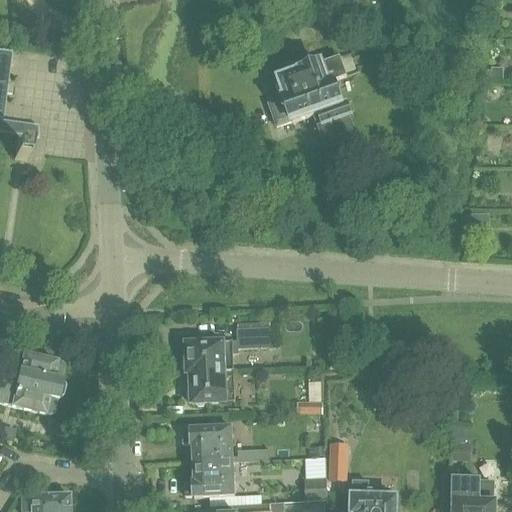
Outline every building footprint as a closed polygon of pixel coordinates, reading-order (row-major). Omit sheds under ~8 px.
[(0,133),(17,136),(16,146),(14,160),(27,161),(29,149),(28,149),(30,137),(38,138),(37,126),(1,121),(9,58),(0,57),(0,133)] [(313,118),(325,151),(358,140),(350,120),(353,119),(347,102),(341,104),(333,83),(347,78),(340,58),(321,65),(321,64),(298,72),(292,68),(280,71),(278,81),(284,99),(282,99),(283,100),(267,106),(277,131),(292,125),(313,118)] [(469,227),(480,227),(490,226),(489,216),(468,217),(469,227)] [(369,347),(368,322),(359,323),(359,347),(369,347)] [(187,376),(190,376),(234,374),(234,373),(234,356),(238,356),(239,351),(272,349),(271,329),(237,331),(237,343),(224,343),(185,345),(186,361),(182,364),(182,371),(186,373),(187,376)] [(45,418),(49,418),(54,414),(57,401),(62,397),(64,388),(62,382),(61,382),(64,368),(62,362),(22,354),(21,355),(6,351),(3,364),(7,366),(5,373),(14,374),(12,384),(0,382),(0,405),(9,408),(9,409),(45,418)] [(234,374),(190,376),(191,406),(196,406),(198,408),(204,408),(205,406),(226,405),(226,404),(235,404),(234,376),(234,374)] [(298,417),(322,417),(322,405),(298,404),(298,417)] [(233,464),(233,465),(270,463),(269,452),(238,453),(238,459),(233,459),(232,429),(190,431),(190,432),(182,432),(183,447),(191,447),(191,448),(192,448),(193,466),(233,464)] [(469,445),(453,444),(453,460),(469,461),(469,445)] [(347,449),(331,448),(330,482),(346,483),(347,449)] [(310,461),(325,460),(325,450),(310,450),(310,461)] [(193,499),(193,500),(235,499),(233,465),(233,464),(193,466),(193,483),(192,483),(192,485),(185,485),(185,499),(193,499)] [(304,481),(305,503),(327,502),(326,480),(304,481)] [(495,511),(496,503),(479,503),(480,482),(453,481),(453,502),(452,511),(495,511)] [(396,511),(397,499),(373,498),(373,492),(369,492),(370,483),(353,483),(352,498),(350,498),(349,511),(396,511)] [(69,511),(69,496),(29,497),(29,498),(20,498),(19,511),(69,511)]
